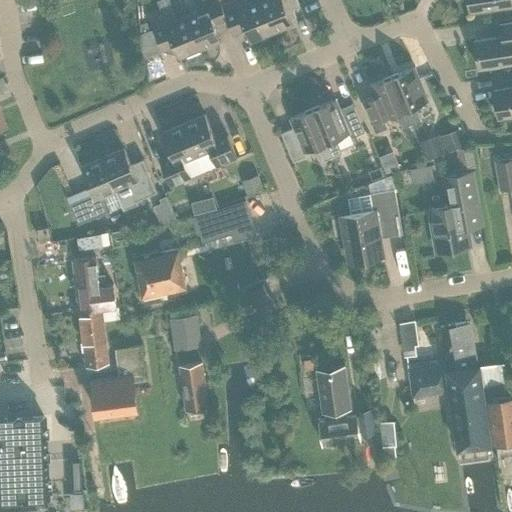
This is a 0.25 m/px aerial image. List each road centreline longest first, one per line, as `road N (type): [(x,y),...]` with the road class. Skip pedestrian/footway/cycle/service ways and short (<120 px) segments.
road 1 (residential): [(511,278),(390,299),(352,295),(325,277),(246,92)]
road 2 (residential): [(246,92),(178,87),(45,150)]
road 3 (residential): [(479,139),(416,21),(349,49)]
road 4 (residential): [(38,385),(11,203)]
road 5 (residential): [(45,150),(16,78),(9,12)]
